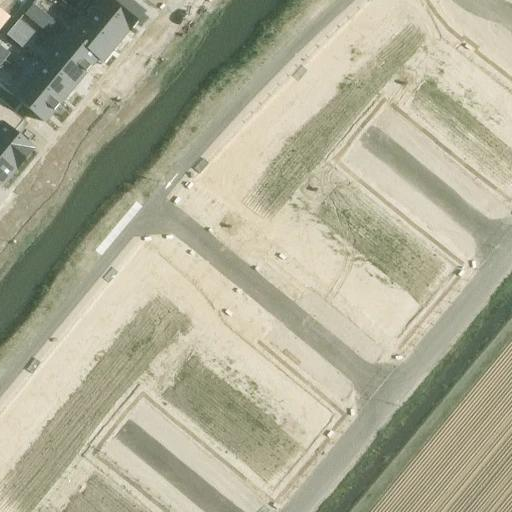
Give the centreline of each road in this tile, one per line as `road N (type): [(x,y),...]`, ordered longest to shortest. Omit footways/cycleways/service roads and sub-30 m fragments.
road 1 (residential): [(153,209),(388,399)]
road 2 (residential): [(190,0),(0,231)]
road 3 (residential): [(153,209),(242,101),(348,0)]
road 4 (residential): [(0,393),(153,209)]
road 5 (residential): [(388,399),(511,251)]
road 6 (unknown): [(362,133),(507,257)]
road 7 (residential): [(295,511),(388,399)]
road 8 (unknown): [(120,430),(221,511)]
